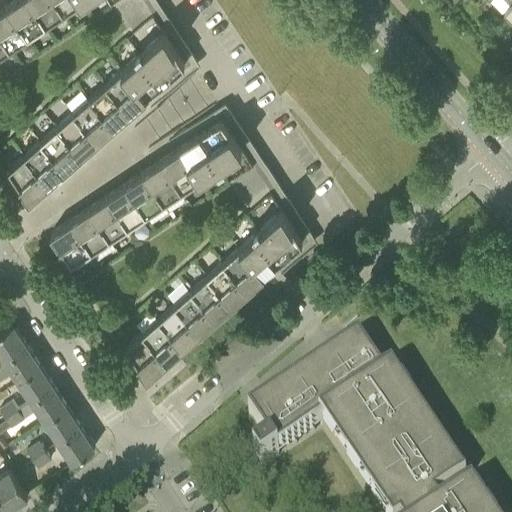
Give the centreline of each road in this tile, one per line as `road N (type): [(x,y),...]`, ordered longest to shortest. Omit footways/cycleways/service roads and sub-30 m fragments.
road 1 (residential): [(135,455),(490,151)]
road 2 (unknown): [(222,70),(3,251)]
road 3 (residential): [(135,455),(3,251)]
road 4 (tertiary): [(490,151),(361,0)]
